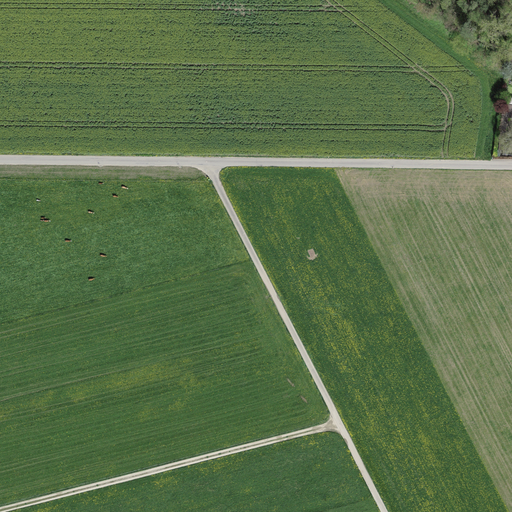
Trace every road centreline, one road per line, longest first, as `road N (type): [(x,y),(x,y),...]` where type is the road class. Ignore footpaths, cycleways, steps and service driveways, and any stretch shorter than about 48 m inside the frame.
road 1 (residential): [(383,511),(207,163)]
road 2 (track): [(338,424),(0,511)]
road 3 (unclassified): [(207,163),(511,167)]
road 4 (unclassified): [(0,161),(207,163)]
